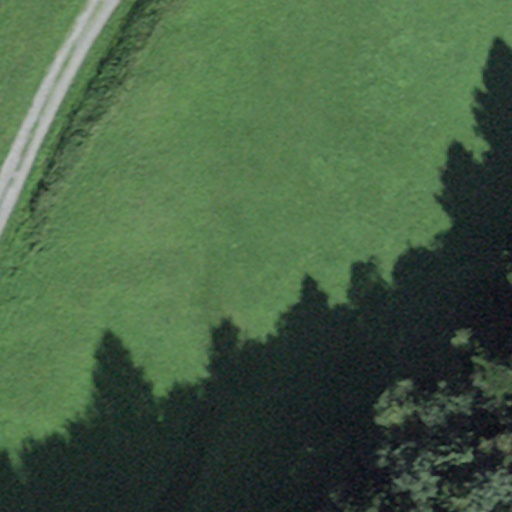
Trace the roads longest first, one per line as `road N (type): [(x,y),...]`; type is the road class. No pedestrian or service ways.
road 1 (track): [(0,208),(107,0)]
road 2 (track): [(165,511),(182,490),(226,380)]
